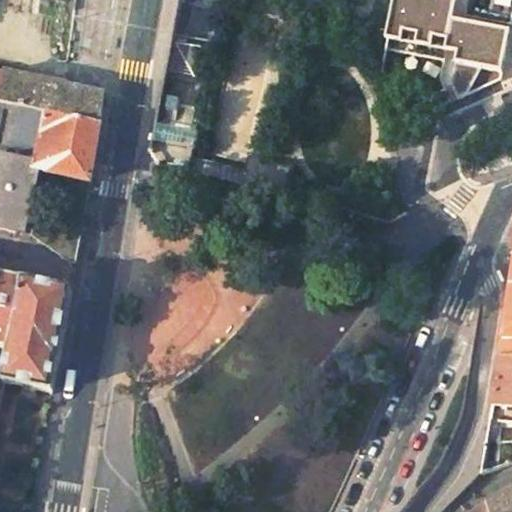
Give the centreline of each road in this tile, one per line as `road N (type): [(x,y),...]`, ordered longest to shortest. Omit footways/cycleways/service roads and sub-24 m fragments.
road 1 (residential): [(64,511),(146,0)]
road 2 (residential): [(366,511),(494,214)]
road 3 (residential): [(494,214),(449,185),(443,167),(449,135),(468,115),(511,96)]
